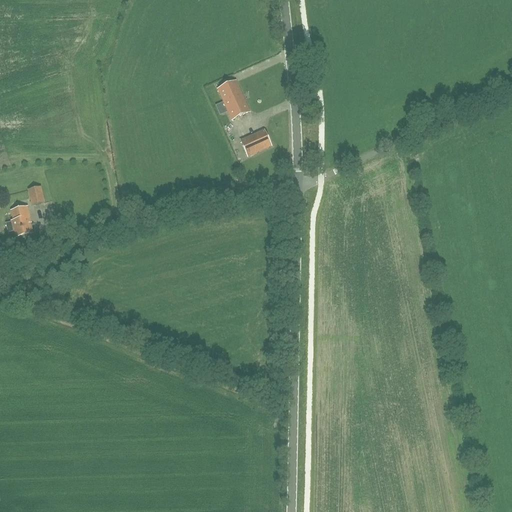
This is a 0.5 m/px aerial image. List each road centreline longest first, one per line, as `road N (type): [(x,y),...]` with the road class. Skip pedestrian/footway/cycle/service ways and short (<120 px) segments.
road 1 (tertiary): [(291,511),(298,186),(284,0)]
road 2 (unknown): [(297,176),(29,233)]
